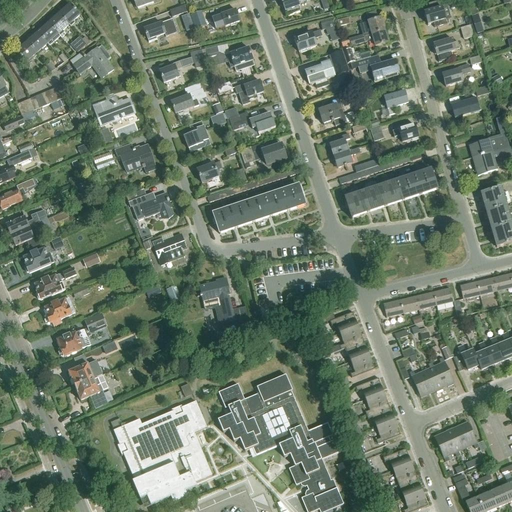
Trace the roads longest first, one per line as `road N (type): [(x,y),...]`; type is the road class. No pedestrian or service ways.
road 1 (residential): [(336,236),(219,251),(209,245),(113,0)]
road 2 (residential): [(336,236),(257,0)]
road 3 (residential): [(467,223),(397,0)]
road 4 (secondary): [(0,319),(82,511)]
road 5 (residential): [(409,424),(360,298)]
road 6 (residential): [(467,223),(336,236)]
road 7 (residential): [(360,298),(480,268)]
